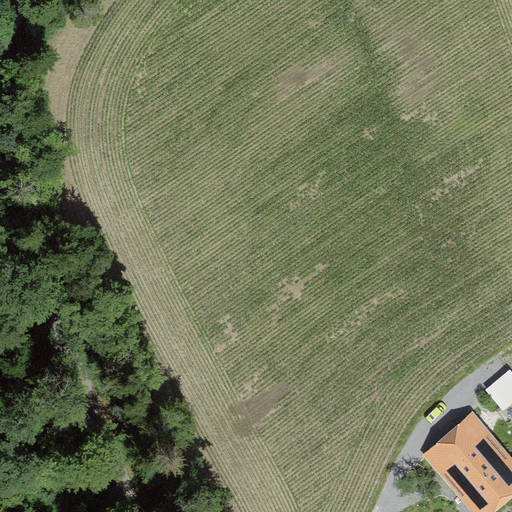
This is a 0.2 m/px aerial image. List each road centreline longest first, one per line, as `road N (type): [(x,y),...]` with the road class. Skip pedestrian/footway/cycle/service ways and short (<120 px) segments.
road 1 (unclassified): [(24,0),(8,89),(11,201),(28,267),(137,511)]
road 2 (track): [(130,493),(63,439),(0,415)]
